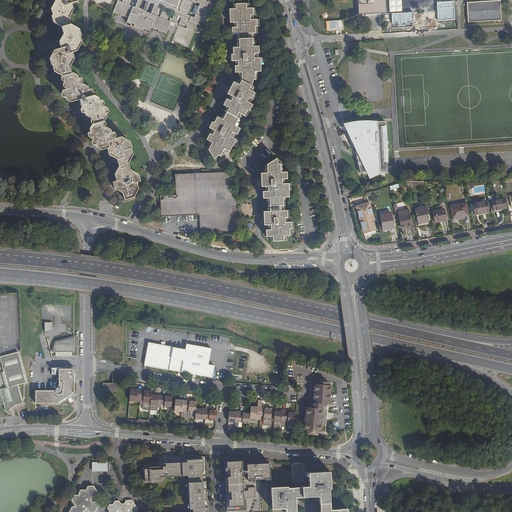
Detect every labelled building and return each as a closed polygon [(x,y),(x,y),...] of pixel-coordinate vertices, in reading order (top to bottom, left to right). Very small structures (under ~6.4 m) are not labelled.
[(113,182),(115,188),(123,193),(125,199),(134,197),(139,188),(138,185),(137,182),(141,181),(139,174),(131,170),(129,163),(133,155),(131,148),(132,148),(130,141),(122,137),(115,139),(114,136),(113,132),(105,128),(103,121),(107,113),(105,106),(103,107),(101,100),(95,102),(92,95),(91,89),(82,85),(80,79),(72,74),(70,67),(74,59),(74,56),(73,53),(77,52),(75,45),(82,43),(80,37),(81,37),(80,30),(71,25),(69,18),(74,10),(73,6),(72,3),(79,2),(79,0),(57,0),(56,1),(57,7),(51,9),(53,16),(52,16),(53,22),(62,27),(64,35),(59,43),(61,49),(55,50),(50,59),(52,65),(54,71),(63,76),(66,89),(63,90),(65,97),(73,101),(80,99),(84,113),(92,118),(94,124),(89,132),(91,139),(93,139),(95,145),(101,143),(103,150),(107,148),(109,155),(118,159),(120,166),(115,174),(117,181),(113,182)] [(96,0),(95,2),(110,8),(112,0),(113,0),(118,2),(113,13),(129,19),(127,22),(134,25),(134,27),(142,31),(143,29),(150,32),(151,28),(166,34),(171,23),(176,25),(179,18),(182,19),(178,26),(194,33),(197,25),(199,26),(209,3),(207,2),(207,0),(96,0)] [(358,0),(359,14),(386,12),(385,0),(358,0)] [(402,12),(401,0),(388,0),(389,12),(402,12)] [(511,0),(474,0),(474,1),(467,2),(468,22),(501,20),(499,0),(511,0)] [(454,1),(438,2),(438,21),(455,20),(454,1)] [(233,5),(233,7),(233,10),(229,10),(229,16),(230,24),(233,24),(234,28),(231,28),(231,36),(235,35),(236,38),(237,40),(237,42),(237,43),(236,45),(235,48),(232,49),(232,55),(231,56),(231,59),(231,62),(234,62),(236,67),(234,67),(234,74),(238,74),(239,80),(236,83),(233,82),(232,84),(230,89),(227,94),(230,95),(230,97),(229,100),(226,99),(224,103),(223,105),(226,106),(225,111),(224,113),(223,115),(222,116),(220,118),(217,117),(215,120),(214,122),(212,121),(209,128),(212,129),(211,134),(209,133),(208,136),(206,139),(210,141),(209,144),(207,148),(208,150),(214,159),(218,155),(220,156),(221,157),(223,153),(225,152),(226,150),(229,151),(233,145),(233,146),(234,146),(238,140),(236,139),(234,139),(235,134),(237,135),(238,132),(240,128),(237,127),(237,125),(238,123),(238,120),(239,119),(243,115),(246,117),(249,111),(251,112),(254,106),(251,104),(252,99),(253,100),(256,93),(253,92),(254,88),(252,87),(251,87),(252,81),(254,81),(255,81),(255,77),(256,73),(260,73),(260,66),(262,66),(262,59),(258,59),(257,54),(258,54),(258,47),(255,47),(254,46),(253,44),(253,42),(253,40),(253,39),(253,37),(253,36),(254,35),(257,34),(257,28),(259,27),(259,21),(255,21),(254,16),(255,16),(255,9),(251,9),(250,5),(249,4),(248,4),(235,5),(233,5)] [(413,12),(392,13),(393,24),(397,23),(398,26),(408,25),(408,23),(414,22),(413,12)] [(214,77),(209,82),(213,85),(218,80),(214,77)] [(201,105),(197,109),(202,114),(206,110),(201,105)] [(349,123),(344,124),(356,149),(358,156),(361,174),(367,172),(370,178),(380,174),(380,173),(388,172),(388,167),(389,167),(390,167),(388,145),(387,127),(386,127),(386,122),(378,123),(374,122),(369,121),(364,121),(358,122),(353,122),(349,123)] [(268,225),(269,228),(270,229),(266,229),(266,236),(269,236),(271,241),(273,241),(286,241),(287,240),(289,235),(292,235),(292,228),(294,228),(293,223),(293,221),(290,222),(288,217),(289,217),(289,210),(286,210),(284,205),(285,205),(286,197),(289,197),(289,190),(291,190),(290,183),(287,183),(285,179),(287,179),(287,172),(284,172),(282,167),(282,164),(280,164),(278,164),(276,158),(267,164),(265,165),(265,169),(265,171),(264,173),(261,173),(261,187),(265,187),(266,191),(263,191),(263,198),(266,198),(268,203),(268,205),(267,211),(263,211),(264,225),(268,225)] [(198,226),(198,231),(200,231),(200,235),(235,233),(239,233),(238,227),(240,226),(240,219),(238,219),(238,206),(241,206),(241,200),(241,199),(237,199),(237,185),(239,185),(238,182),(237,182),(236,171),(229,172),(175,174),(176,184),(176,186),(176,195),(160,195),(161,217),(199,215),(199,221),(198,221),(198,226)] [(241,173),(239,178),(246,181),(248,176),(241,173)] [(504,199),(492,201),(494,210),(506,207),(504,199)] [(466,201),(450,204),(453,219),(469,217),(466,201)] [(487,212),(485,201),(472,204),(474,215),(487,212)] [(354,207),(362,235),(376,231),(373,220),(374,220),(369,203),(354,207)] [(426,208),(414,210),(417,226),(428,224),(426,208)] [(443,209),(433,211),(434,221),(445,219),(443,209)] [(391,211),(379,213),(382,228),(393,226),(391,211)] [(405,227),(412,226),(409,211),(397,213),(400,228),(405,227)] [(249,221),(245,232),(251,234),(254,223),(249,221)] [(53,330),(53,322),(45,323),(45,332),(53,330)] [(56,352),(56,353),(56,356),(74,356),(74,336),(63,339),(56,341),(56,352)] [(145,366),(212,377),(214,365),(209,364),(212,348),(187,344),(186,350),(159,345),(154,344),(149,343),(146,361),(145,366)] [(0,404),(3,404),(5,410),(6,411),(7,411),(8,411),(9,411),(9,409),(8,405),(10,405),(13,404),(14,408),(16,405),(20,405),(22,404),(17,385),(25,383),(17,353),(0,357),(0,361),(7,388),(0,390),(0,404)] [(73,395),(74,368),(68,368),(66,366),(64,368),(59,368),(59,387),(58,387),(57,387),(56,388),(55,389),(55,390),(54,391),(38,391),(38,396),(36,398),(38,399),(38,404),(59,404),(73,395)] [(326,416),(326,412),(327,408),(326,408),(326,405),(324,405),(324,403),(328,403),(329,384),(327,384),(327,380),(316,380),(316,383),(313,382),(312,402),(308,401),(308,407),(306,406),(304,433),(317,434),(317,430),(325,431),(326,416)] [(117,391),(117,383),(103,383),(102,391),(117,391)] [(130,395),(129,407),(139,408),(140,396),(130,395)] [(139,408),(139,411),(143,412),(143,409),(150,409),(151,401),(151,397),(140,396),(139,408)] [(160,411),(161,402),(151,401),(150,409),(149,415),(158,416),(158,411),(160,411)] [(185,414),(186,402),(175,401),(174,413),(185,414)] [(171,413),(172,403),(161,402),(160,411),(164,411),(164,413),(171,413)] [(196,408),(196,403),(186,402),(185,414),(195,415),(196,410),(196,408)] [(261,408),(262,402),(257,402),(257,406),(257,408),(255,408),(250,408),(250,413),(250,415),(249,420),(256,420),(260,421),(260,417),(261,408)] [(272,409),(261,408),(260,417),(263,418),(263,426),(270,426),(272,409)] [(200,410),(196,410),(195,415),(195,420),(203,421),(203,420),(205,420),(206,413),(203,412),(203,411),(200,410)] [(215,422),(216,412),(212,412),(209,411),(209,413),(206,413),(205,420),(208,421),(215,422)] [(281,412),(275,412),(273,427),(281,427),(281,423),(284,423),(285,412),(281,412)] [(285,412),(284,423),(287,424),(295,424),(296,413),(289,413),(285,412)] [(229,413),(228,423),(235,424),(235,423),(239,423),(239,415),(235,415),(236,413),(233,413),(229,413)] [(249,420),(250,415),(245,414),(243,414),(243,415),(239,415),(239,423),(242,424),(249,425),(249,424),(249,420)] [(146,468),(144,468),(144,473),(146,473),(146,479),(144,479),(144,484),(146,483),(161,483),(161,477),(169,477),(169,479),(174,478),(174,476),(177,476),(177,478),(182,478),(182,476),(187,476),(188,475),(188,478),(186,478),(186,488),(189,488),(189,491),(189,504),(187,504),(187,509),(190,509),(193,508),(204,508),(203,500),(206,500),(205,488),(203,488),(202,480),(202,468),(203,468),(204,468),(204,464),(204,459),(185,460),(186,462),(181,462),(160,463),(159,463),(159,467),(146,468)] [(240,461),(227,461),(226,461),(225,462),(224,463),(224,464),(223,465),(223,466),(224,468),(226,511),(245,511),(261,510),(259,480),(263,480),(263,481),(271,481),(270,480),(269,459),(246,460),(240,461)] [(108,470),(107,461),(92,462),(93,471),(108,470)] [(292,464),(293,483),(304,482),(303,473),(303,463),(292,464)] [(108,472),(93,472),(93,483),(107,483),(108,472)] [(300,487),(300,497),(319,496),(320,511),(347,511),(347,508),(340,509),(330,510),(329,489),(331,489),(330,472),(303,473),(304,487),(300,487)] [(96,502),(93,502),(91,499),(93,496),(96,496),(98,492),(94,485),(89,485),(86,490),(84,488),(81,489),(79,492),(80,494),(75,494),(72,500),(76,506),(73,507),(69,511),(137,511),(136,510),(137,508),(132,500),(127,500),(125,504),(121,504),(119,501),(116,501),(114,505),(110,505),(108,508),(110,511),(109,511),(95,511),(98,506),(96,502)] [(300,497),(300,487),(293,487),(293,488),(288,488),(287,487),(271,488),(272,509),(286,508),(285,511),(296,511),(296,498),(300,497)]
